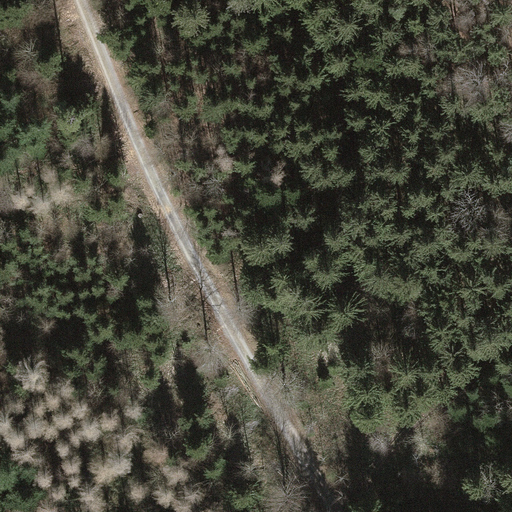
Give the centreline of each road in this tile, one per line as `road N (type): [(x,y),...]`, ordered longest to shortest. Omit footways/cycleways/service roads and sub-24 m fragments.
road 1 (track): [(84,0),(179,237),(336,511)]
road 2 (track): [(511,343),(476,361),(400,438),(352,511)]
